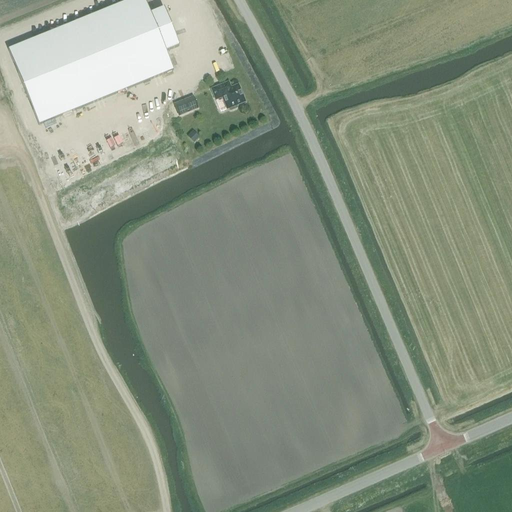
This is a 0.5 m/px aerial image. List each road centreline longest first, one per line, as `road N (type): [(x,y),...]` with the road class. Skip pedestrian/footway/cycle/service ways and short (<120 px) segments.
road 1 (unclassified): [(442,446),(331,183),(239,0)]
road 2 (tertiary): [(295,511),(442,446)]
